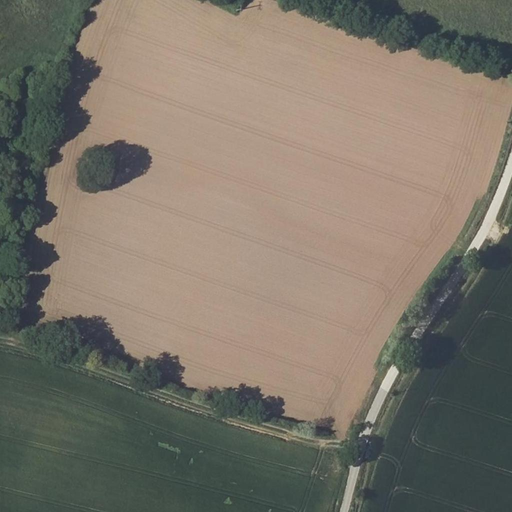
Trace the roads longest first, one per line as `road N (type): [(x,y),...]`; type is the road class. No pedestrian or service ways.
road 1 (unclassified): [(344,511),(390,376),(474,249),(511,163)]
road 2 (track): [(0,335),(359,453)]
